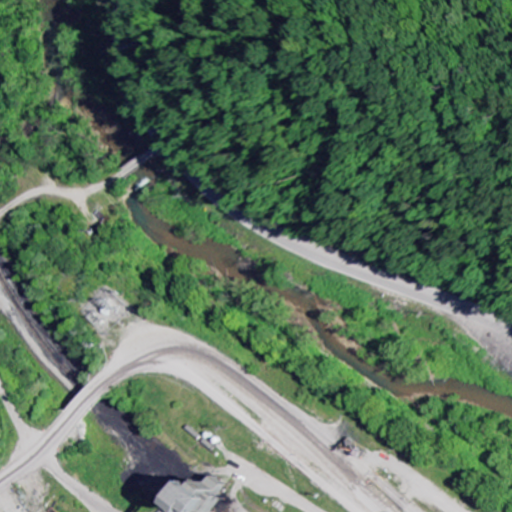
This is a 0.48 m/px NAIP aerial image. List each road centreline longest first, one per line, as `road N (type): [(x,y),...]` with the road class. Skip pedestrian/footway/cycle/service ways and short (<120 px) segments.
road 1 (residential): [(0,481),(45,451),(0,379),(4,211),(23,197),(132,171),(162,139)]
road 2 (secondary): [(511,328),(273,232),(216,194),(162,139)]
road 3 (secondary): [(120,0),(126,74),(162,139)]
